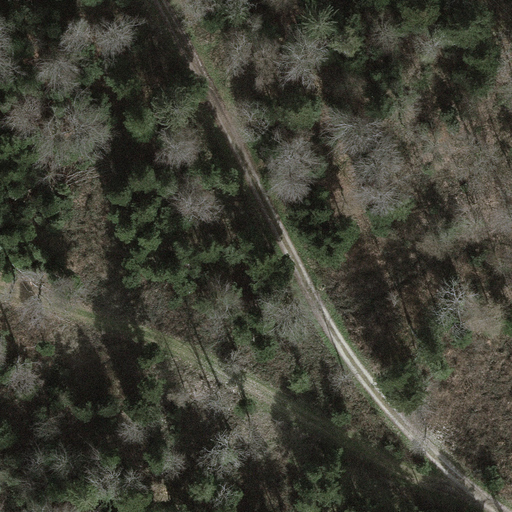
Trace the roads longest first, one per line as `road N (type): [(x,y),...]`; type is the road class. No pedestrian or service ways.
road 1 (track): [(160,0),(355,367),(497,511)]
road 2 (track): [(475,497),(418,482),(151,338),(0,281)]
